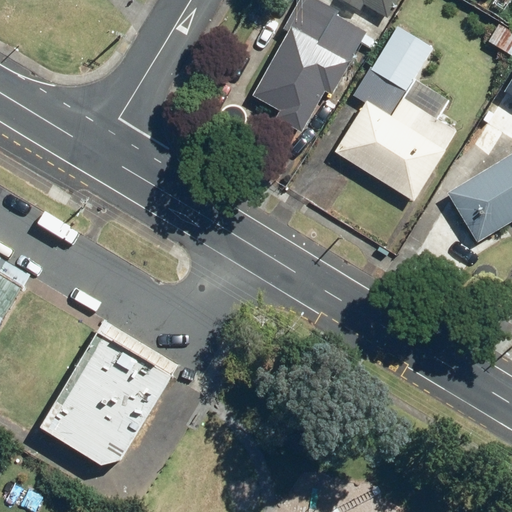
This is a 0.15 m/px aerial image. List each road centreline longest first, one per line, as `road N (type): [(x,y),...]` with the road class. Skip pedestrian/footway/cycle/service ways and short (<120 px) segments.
road 1 (tertiary): [(101,152),(511,398)]
road 2 (residential): [(192,0),(101,152)]
